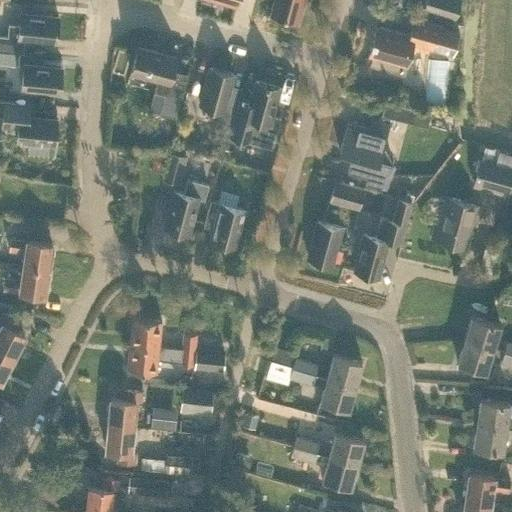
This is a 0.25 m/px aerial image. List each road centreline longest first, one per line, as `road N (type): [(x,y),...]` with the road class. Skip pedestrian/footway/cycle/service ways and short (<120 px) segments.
road 1 (residential): [(412,511),(397,370),(386,339),(357,321),(257,294)]
road 2 (residential): [(117,267),(97,218),(92,173),(104,6)]
road 3 (residential): [(0,471),(88,293),(117,267)]
road 4 (residential): [(257,294),(322,67)]
road 5 (residential): [(322,67),(104,6)]
road 6 (residential): [(257,294),(164,267),(117,267)]
